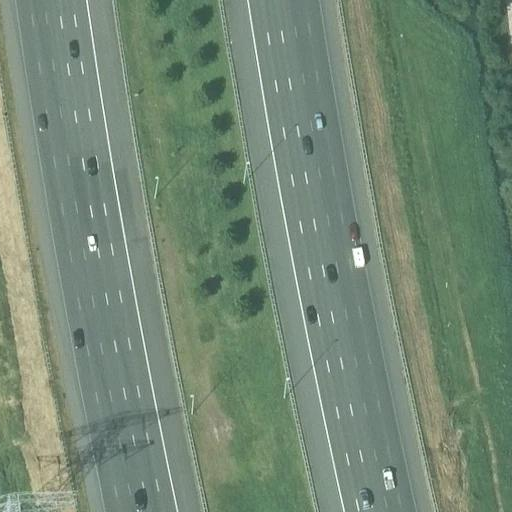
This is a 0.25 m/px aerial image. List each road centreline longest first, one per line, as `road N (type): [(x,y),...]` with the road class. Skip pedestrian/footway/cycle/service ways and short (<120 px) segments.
road 1 (motorway): [(380,511),(283,0)]
road 2 (motorway): [(51,0),(143,511)]
